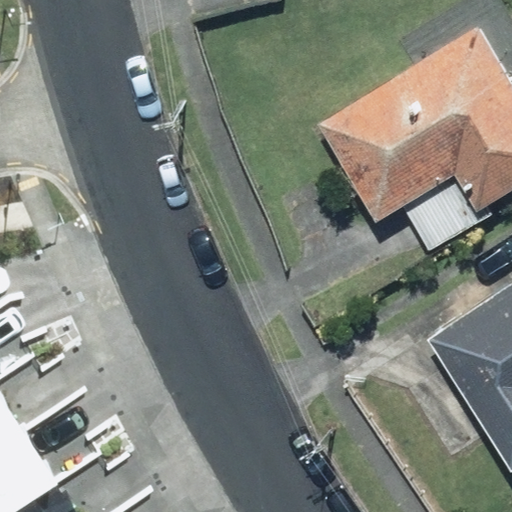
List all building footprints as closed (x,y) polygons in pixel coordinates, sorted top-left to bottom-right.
[(491,195),(511,181),(511,57),(487,16),(328,115),(387,210),(468,160),(491,195)] [(511,278),(437,329),(511,440),(511,278)] [(0,425),(29,407),(0,361),(0,425)] [(0,425),(0,499),(63,460),(29,407),(0,425)] [(0,499),(0,511),(95,511),(63,460),(0,499)]
